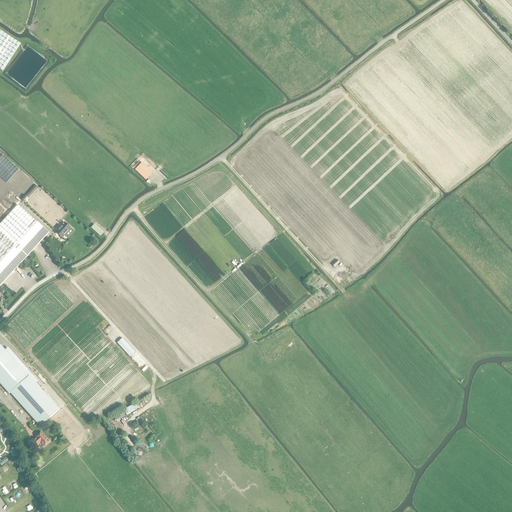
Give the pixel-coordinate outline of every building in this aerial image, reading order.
[(0,70),(2,72),(21,44),(0,30),(0,70)] [(145,166),(139,173),(146,180),(152,173),(145,166)] [(26,196),(28,198),(37,188),(35,186),(26,196)] [(16,245),(28,256),(49,233),(37,222),(18,205),(0,224),(0,231),(15,246),(16,245)] [(64,236),(71,228),(65,222),(58,230),(64,236)] [(94,224),(91,228),(100,236),(104,233),(94,224)] [(0,286),(28,256),(16,245),(15,246),(0,231),(0,286)] [(117,343),(130,357),(135,352),(122,338),(117,343)] [(40,427),(49,419),(60,409),(29,375),(28,376),(0,344),(0,383),(9,394),(10,393),(40,427)] [(49,441),(41,432),(36,437),(37,438),(33,441),(38,445),(41,443),(44,446),(49,441)] [(14,441),(7,433),(4,436),(11,443),(14,441)]
